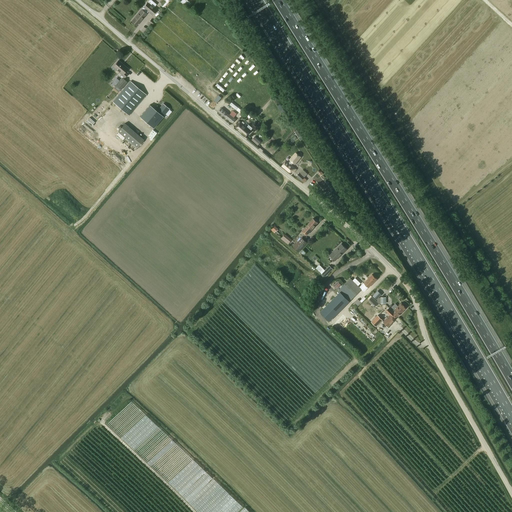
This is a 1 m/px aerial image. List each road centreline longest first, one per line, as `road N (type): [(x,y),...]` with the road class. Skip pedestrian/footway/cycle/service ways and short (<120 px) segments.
road 1 (unclassified): [(511,493),(401,279),(76,0)]
road 2 (motorway): [(257,0),(511,416)]
road 3 (motorway): [(511,380),(279,0)]
